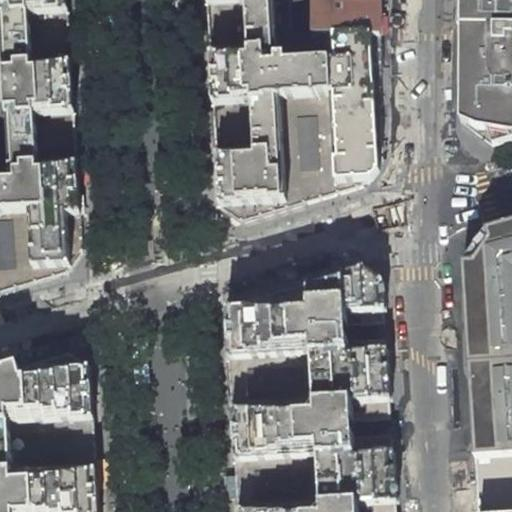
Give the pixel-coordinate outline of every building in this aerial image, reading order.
[(0,0),(12,185),(0,186),(0,293),(69,274),(80,251),(71,84),(66,0),(0,0)] [(329,37),(329,39),(331,64),(288,66),(287,60),(286,60),(285,46),(279,46),(274,0),(207,0),(220,207),(240,224),(366,187),(372,180),(381,167),(382,77),(382,38),(329,37)] [(382,38),(381,0),(317,0),(318,39),(329,39),(329,37),(382,38)] [(511,0),(461,0),(461,88),(461,125),(493,149),(511,143),(511,0)] [(511,225),(486,233),(489,244),(474,265),(464,266),(476,461),(511,458),(511,225)] [(396,511),(396,505),(398,505),(395,455),(393,455),(392,437),(356,440),(355,423),(391,421),(390,403),(392,403),(389,352),(386,352),(386,342),(354,344),(355,354),(350,355),(348,328),(385,325),(384,314),(386,314),(385,285),(364,270),(227,309),(239,511),(396,511)] [(0,511),(100,511),(95,406),(93,367),(71,356),(34,367),(0,376),(0,511)] [(499,511),(511,511),(511,458),(476,461),(477,485),(478,511),(499,511)]
